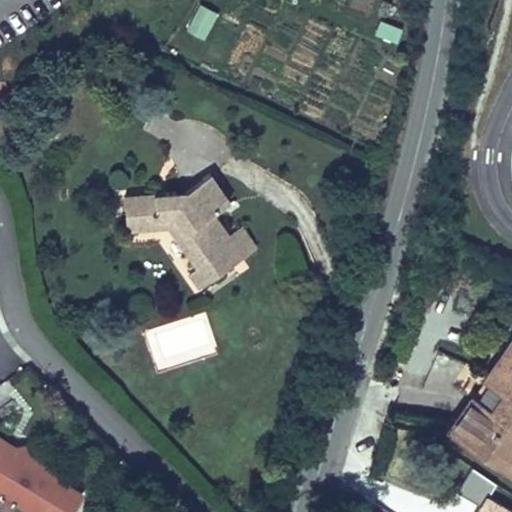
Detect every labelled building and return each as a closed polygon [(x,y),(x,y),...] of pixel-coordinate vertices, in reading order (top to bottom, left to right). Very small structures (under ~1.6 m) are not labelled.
[(206,38),(218,10),(197,2),(185,30),(206,38)] [(378,18),(374,34),(397,41),(402,25),(378,18)] [(201,273),(231,252),(197,206),(208,198),(225,185),(207,161),(178,179),(122,185),(125,220),(167,215),(197,256),(190,259),(201,273)] [(253,233),(240,215),(228,225),(208,198),(197,206),(231,252),(253,233)] [(469,393),(443,430),(510,476),(511,473),(511,335),(509,333),(478,378),(498,391),(488,406),(469,393)] [(0,506),(8,511),(13,503),(27,511),(70,511),(83,492),(67,482),(70,478),(28,452),(25,442),(14,443),(0,434),(0,506)]
